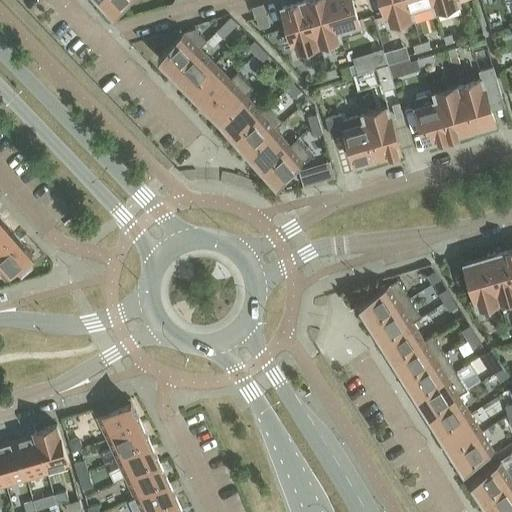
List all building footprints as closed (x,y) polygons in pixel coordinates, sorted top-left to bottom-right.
[(102,0),(115,14),(129,0),(102,0)] [(305,0),(302,0),(283,6),(296,50),(318,43),(305,0)] [(305,0),(318,43),(340,37),(329,0),(305,0)] [(360,22),(353,0),(329,0),(340,37),(342,36),(339,29),(360,22)] [(383,0),(390,22),(413,15),(408,0),(383,0)] [(433,1),(436,8),(434,0),(408,0),(413,15),(414,15),(412,7),(433,1)] [(434,0),(436,8),(460,1),(460,0),(434,0)] [(252,6),(256,17),(267,14),(264,3),(252,6)] [(267,14),(256,17),(259,28),(271,25),(268,14),(267,14)] [(231,30),(238,22),(232,16),(224,23),(231,30)] [(224,23),(217,30),(224,37),(231,30),(224,23)] [(195,27),(184,31),(159,56),(175,72),(200,47),(208,40),(195,27)] [(454,41),(452,33),(445,35),(447,43),(454,41)] [(262,47),(255,39),(249,46),(256,53),(262,47)] [(424,50),(432,48),(429,40),(421,42),(424,50)] [(421,42),(414,44),(416,52),(424,50),(421,42)] [(449,49),(451,57),(459,54),(456,46),(449,49)] [(216,62),(200,47),(175,72),(190,88),(216,62)] [(256,53),(263,60),(270,54),(262,47),(256,53)] [(385,49),(373,52),(378,67),(389,63),(385,51),(385,49)] [(393,49),(385,51),(389,63),(396,61),(393,49)] [(429,63),(436,61),(433,53),(427,55),(429,63)] [(427,55),(418,58),(420,66),(429,63),(427,55)] [(409,71),(405,58),(396,61),(389,63),(393,76),(409,71)] [(231,78),(216,62),(190,88),(205,103),(231,78)] [(378,67),(384,89),(396,86),(393,76),(389,63),(378,67)] [(481,78),(460,84),(473,128),(474,128),(474,130),(482,127),(482,126),(496,121),(488,93),(501,90),(494,65),(479,70),(481,78)] [(329,78),(338,75),(336,68),(327,70),(329,78)] [(327,70),(320,72),(323,80),(329,78),(327,70)] [(231,78),(205,103),(221,118),(247,94),(254,87),(238,71),(231,78)] [(295,82),(288,74),(281,80),(288,88),(295,82)] [(288,88),(295,96),(302,90),(295,82),(288,88)] [(459,132),(473,128),(460,84),(438,91),(451,135),(451,136),(459,134),(459,132)] [(415,97),(428,142),(451,135),(438,91),(415,97)] [(262,111),(247,94),(221,118),(235,135),(262,111)] [(400,102),(393,104),(397,117),(404,115),(400,102)] [(379,156),(401,149),(388,105),(366,112),(379,156)] [(276,127),(262,111),(235,135),(249,151),(276,127)] [(328,122),(332,136),(347,132),(356,163),(379,156),(366,112),(343,119),(341,112),(326,116),(328,122)] [(317,113),(308,115),(311,125),(320,123),(317,113)] [(320,123),(311,125),(314,135),(323,133),(320,123)] [(290,144),(276,127),(249,151),(263,167),(290,144)] [(298,137),(290,144),(263,167),(278,184),(313,154),(298,137)] [(0,251),(18,235),(4,219),(0,222),(0,251)] [(0,269),(6,276),(33,253),(18,235),(0,251),(0,269)] [(488,255),(487,255),(500,299),(511,295),(511,262),(508,249),(496,253),(496,251),(488,253),(488,255)] [(466,262),(479,306),(500,299),(487,255),(466,262)] [(436,270),(428,275),(433,283),(441,278),(436,270)] [(398,278),(360,303),(372,322),(411,298),(398,278)] [(453,297),(447,288),(439,293),(445,302),(453,297)] [(445,302),(450,310),(458,305),(453,297),(445,302)] [(372,322),(383,340),(422,316),(411,298),(372,322)] [(425,339),(414,322),(423,317),(422,316),(383,340),(395,359),(425,339)] [(476,333),(470,324),(462,329),(468,338),(476,333)] [(508,327),(501,330),(503,337),(511,335),(508,327)] [(468,338),(473,347),(481,342),(476,333),(468,338)] [(425,339),(395,359),(406,377),(445,352),(433,334),(425,339)] [(437,358),(406,377),(418,395),(448,376),(457,370),(445,352),(437,358)] [(499,357),(486,365),(492,374),(496,371),(504,366),(499,357)] [(501,380),(510,375),(504,366),(496,371),(501,380)] [(448,376),(418,395),(429,413),(460,394),(468,389),(457,370),(448,376)] [(471,412),(460,394),(429,413),(441,432),(471,412)] [(129,403),(99,417),(109,437),(141,422),(132,401),(129,402),(129,403)] [(483,431),(471,412),(441,432),(452,450),(483,431)] [(109,437),(118,457),(151,441),(141,422),(109,437)] [(48,470),(70,464),(58,424),(36,430),(48,470)] [(35,430),(36,433),(16,439),(27,476),(48,470),(36,430),(35,430)] [(464,469),(495,450),(483,431),(452,450),(464,469)] [(77,438),(69,440),(72,451),(80,448),(77,438)] [(27,476),(16,439),(0,443),(0,460),(7,482),(27,476)] [(118,457),(127,476),(160,461),(151,441),(118,457)] [(85,459),(75,462),(79,475),(89,470),(85,459)] [(511,476),(501,460),(471,480),(484,499),(511,480),(511,476)] [(127,476),(136,496),(169,480),(160,461),(127,476)] [(79,475),(83,489),(93,486),(89,470),(79,475)] [(129,499),(135,511),(152,511),(178,500),(169,480),(136,496),(129,499)] [(511,480),(484,499),(492,511),(503,511),(511,506),(511,480)] [(69,499),(67,490),(55,493),(58,502),(69,499)] [(44,499),(46,506),(57,503),(55,495),(44,499)] [(27,511),(37,509),(35,501),(34,498),(24,501),(27,511)] [(67,503),(69,511),(70,511),(83,508),(80,499),(67,503)] [(183,511),(178,500),(152,511),(183,511)]
